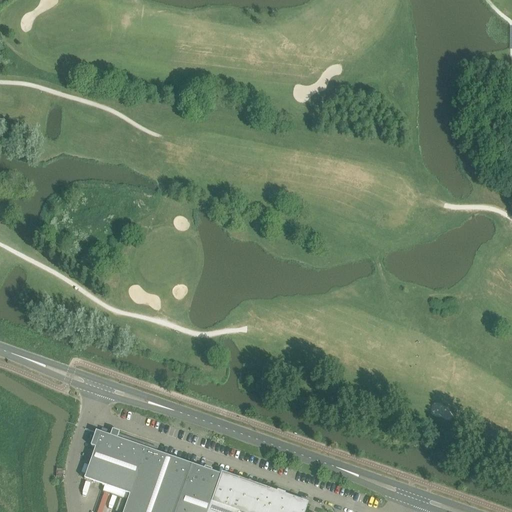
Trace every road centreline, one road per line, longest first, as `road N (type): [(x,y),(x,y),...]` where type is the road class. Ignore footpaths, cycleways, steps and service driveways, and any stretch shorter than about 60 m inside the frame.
road 1 (unclassified): [(169,409),(347,471)]
road 2 (unclassified): [(75,511),(75,447),(97,391)]
